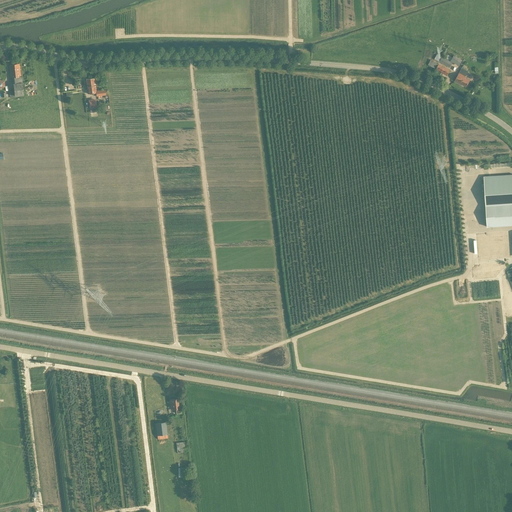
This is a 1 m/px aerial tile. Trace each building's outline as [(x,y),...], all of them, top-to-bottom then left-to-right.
[(439,63),(439,62),(450,68),(453,62),(459,66),(462,60),(454,55),(450,61),(442,57),(442,56),(437,54),(434,60),(436,61),(435,61),(439,63)] [(439,64),(431,60),(428,65),(436,69),(447,75),(450,70),(439,64)] [(22,76),(21,76),(19,63),(9,65),(11,77),(12,77),(13,83),(14,90),(9,91),(10,96),(15,96),(24,95),(22,82),(22,76)] [(465,77),(466,76),(468,71),(462,67),(459,73),(455,80),(466,87),(470,80),(465,77)] [(95,85),(98,84),(98,80),(95,81),(94,78),(86,79),(88,94),(96,93),(97,96),(105,95),(105,89),(96,90),(95,85)] [(89,100),(89,105),(90,109),(90,113),(98,112),(97,108),(96,102),(95,99),(89,100)] [(511,174),(484,176),(486,206),(487,226),(511,224),(511,174)] [(180,408),(179,408),(178,398),(172,399),(169,399),(170,409),(173,409),(176,409),(176,413),(181,413),(180,408)] [(158,440),(168,439),(166,422),(154,423),(155,435),(157,435),(158,440)] [(184,442),(176,443),(177,453),(183,452),(183,447),(185,446),(184,442)]
